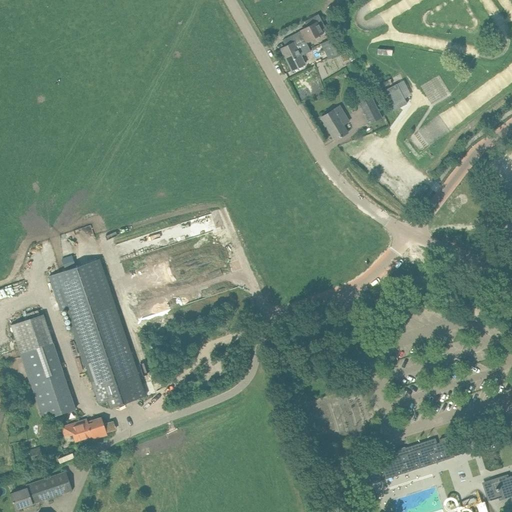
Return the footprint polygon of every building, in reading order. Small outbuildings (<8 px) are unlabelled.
[(282,40),(285,46),(294,42),(295,45),(300,43),(306,40),(306,42),(323,33),(327,30),(318,14),(304,21),(307,27),(282,40)] [(320,44),(328,59),(338,55),(331,39),(320,44)] [(306,40),(300,43),(304,51),(304,52),(310,49),(306,42),(306,40)] [(281,49),(286,59),(292,70),(305,64),(299,53),(295,45),(294,42),(285,46),(281,49)] [(383,91),(393,110),(406,104),(397,84),(383,91)] [(358,102),(369,124),(382,118),(370,96),(358,102)] [(334,110),(321,117),(335,140),(347,132),(334,110)] [(146,396),(109,288),(99,258),(48,276),(55,296),(66,292),(69,301),(65,302),(68,313),(69,313),(84,358),(83,359),(89,375),(99,403),(108,400),(110,408),(146,396)] [(12,325),(43,420),(75,409),(44,314),(12,325)] [(107,435),(101,417),(87,422),(86,419),(61,426),(64,437),(72,434),(75,442),(92,436),(93,440),(107,435)] [(355,466),(358,476),(358,477),(339,483),(342,492),(454,457),(447,437),(439,439),(440,443),(437,444),(435,438),(366,461),(368,466),(364,467),(363,464),(355,466)] [(72,490),(69,484),(66,471),(25,485),(26,488),(10,494),(15,510),(62,494),(72,490)] [(508,474),(481,482),(487,501),(498,498),(499,500),(511,496),(511,475),(508,476),(508,474)]
